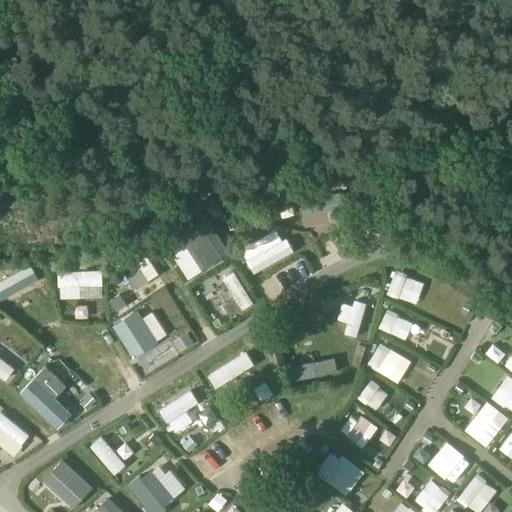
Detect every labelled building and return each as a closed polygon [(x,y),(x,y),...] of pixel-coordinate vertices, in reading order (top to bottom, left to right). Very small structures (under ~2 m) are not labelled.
[(347,219),(341,194),(301,203),(304,217),(327,212),(330,222),(347,219)] [(265,211),(268,221),(274,219),(272,210),(265,211)] [(205,217),(179,233),(203,269),(222,257),(228,253),(205,217)] [(254,276),(289,255),(290,250),(287,244),(282,243),(247,264),(254,276)] [(116,258),(136,288),(148,281),(129,250),(116,258)] [(233,250),(228,253),(222,257),(226,263),(237,256),(233,250)] [(0,294),(15,288),(20,299),(43,289),(33,266),(0,279),(0,294)] [(387,292),(416,304),(425,283),(397,270),(387,292)] [(102,271),(60,272),(60,286),(103,285),(102,271)] [(253,303),(234,272),(223,279),(235,298),(223,305),(231,317),(253,303)] [(119,295),(109,301),(116,312),(126,305),(119,295)] [(358,339),(367,305),(355,302),(353,308),(343,305),(338,321),(348,324),(345,335),(358,339)] [(472,306),(466,302),(461,311),(467,315),(472,306)] [(113,325),(134,358),(159,342),(138,309),(113,325)] [(378,330),(409,340),(415,320),(385,310),(378,330)] [(218,318),(213,321),(217,328),(222,324),(218,318)] [(496,322),(491,329),(496,333),(502,326),(496,322)] [(450,333),(444,330),(441,335),(447,338),(450,333)] [(187,332),(173,341),(179,351),(193,342),(187,332)] [(409,374),(416,361),(379,342),(367,365),(391,377),(396,367),(409,374)] [(268,351),(274,373),(286,369),(281,348),(268,351)] [(482,357),(475,352),(471,358),(478,363),(482,357)] [(14,369),(0,357),(0,376),(5,381),(14,369)] [(241,358),(210,376),(217,387),(248,368),(241,358)] [(333,360),(292,368),(294,383),(336,374),(333,360)] [(436,367),(429,364),(426,369),(433,373),(436,367)] [(511,410),(511,377),(508,375),(492,397),(511,410)] [(68,416),(34,382),(23,394),(57,427),(68,416)] [(465,387),(458,382),(453,389),(460,394),(465,387)] [(169,422),(199,402),(191,390),(161,410),(169,422)] [(91,394),(81,403),(87,409),(97,400),(91,394)] [(464,429),(488,446),(510,417),(487,399),(464,429)] [(390,418),(397,407),(384,400),(377,411),(390,418)] [(415,404),(408,400),(403,407),(410,412),(415,404)] [(350,411),(339,433),(366,447),(377,424),(350,411)] [(0,445),(14,457),(23,446),(21,445),(29,435),(2,413),(0,415),(0,445)] [(128,423),(119,428),(122,434),(131,429),(128,423)] [(511,428),(499,446),(511,455),(511,428)] [(433,437),(426,433),(422,440),(428,445),(433,437)] [(102,437),(91,446),(114,473),(125,464),(102,437)] [(191,438),(183,445),(190,452),(197,444),(191,438)] [(325,443),(319,450),(325,454),(330,446),(325,443)] [(346,496),(365,472),(333,447),(315,471),(346,496)] [(448,447),(434,465),(457,483),(471,464),(448,447)] [(383,462),(378,458),(374,465),(378,468),(383,462)] [(415,464),(408,459),(403,466),(410,470),(415,464)] [(92,488),(62,461),(52,472),(82,499),(92,488)] [(140,475),(129,483),(152,511),(163,511),(167,509),(164,506),(173,499),(151,471),(142,478),(140,475)] [(475,511),(496,511),(500,506),(491,502),(499,486),(473,473),(458,503),(475,511)] [(427,477),(416,502),(437,511),(438,511),(450,488),(427,477)] [(298,484),(281,507),(288,511),(291,511),(308,491),(298,484)] [(392,492),(387,489),(382,495),(387,499),(392,492)] [(218,493),(209,504),(218,511),(227,500),(218,493)] [(123,511),(108,498),(99,509),(101,511),(123,511)] [(419,511),(403,499),(393,511),(419,511)]
